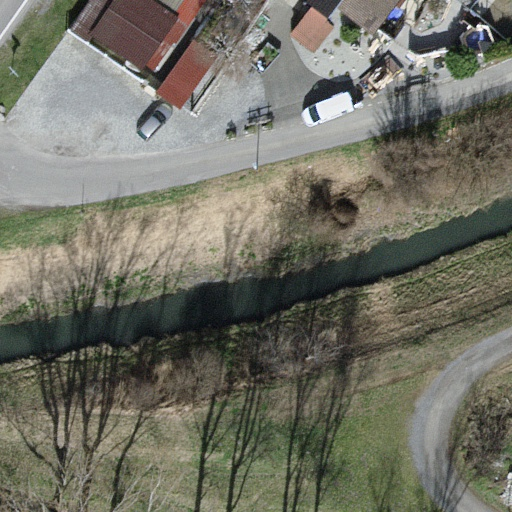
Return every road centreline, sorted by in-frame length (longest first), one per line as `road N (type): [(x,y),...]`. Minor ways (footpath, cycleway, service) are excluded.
road 1 (unclassified): [(0,166),(50,178),(107,177),(233,160),(511,77)]
road 2 (track): [(511,344),(447,389),(428,439),(452,493),(481,511)]
